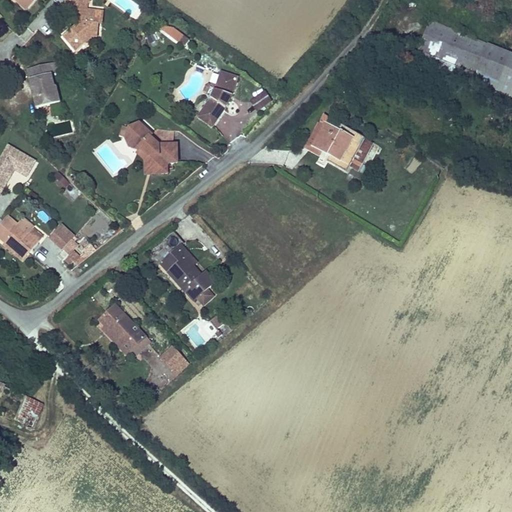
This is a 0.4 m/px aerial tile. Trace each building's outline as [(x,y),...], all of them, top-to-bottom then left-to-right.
[(24,0),(22,4),(30,11),(39,0),(24,0)] [(88,5),(67,3),(66,14),(79,15),(79,21),(83,21),(82,29),(77,27),(65,38),(78,53),(88,44),(88,40),(98,41),(99,27),(95,26),(96,13),(88,12),(88,5)] [(511,37),(448,12),(436,7),(420,46),(511,82),(511,37)] [(168,25),(162,32),(183,50),(189,42),(168,25)] [(54,65),(31,70),(39,109),(62,103),(59,91),(56,90),(53,77),(56,73),(54,65)] [(225,77),(220,92),(214,104),(202,123),(216,133),(228,115),(234,99),(240,82),(225,77)] [(209,103),(214,104),(220,92),(214,91),(209,103)] [(161,145),(152,138),(155,134),(144,125),(132,128),(128,139),(133,151),(141,153),(143,150),(154,157),(154,169),(169,169),(169,165),(183,164),(183,144),(171,145),(161,145)] [(316,160),(322,163),(334,169),(330,175),(346,183),(365,146),(333,130),(329,138),(319,132),(317,136),(312,134),(300,157),(314,164),(316,160)] [(171,145),(157,133),(155,134),(152,138),(161,145),(171,145)] [(25,178),(35,162),(8,146),(0,158),(0,189),(1,190),(14,170),(25,178)] [(154,169),(154,157),(143,150),(141,153),(139,157),(146,161),(146,174),(169,174),(169,169),(154,169)] [(334,169),(322,163),(319,169),(330,175),(334,169)] [(62,191),(69,186),(60,174),(53,179),(62,191)] [(73,187),(65,193),(71,202),(80,195),(73,187)] [(0,226),(0,236),(7,242),(18,249),(24,241),(34,249),(46,234),(35,226),(37,224),(27,216),(21,225),(8,216),(0,226)] [(63,227),(50,240),(63,252),(75,238),(63,227)] [(174,227),(171,229),(182,242),(185,239),(174,227)] [(198,259),(182,242),(171,229),(147,252),(158,264),(162,260),(195,295),(198,292),(205,300),(213,292),(206,285),(214,278),(208,272),(205,274),(194,262),(198,259)] [(18,249),(7,242),(5,245),(15,252),(18,249)] [(152,338),(117,302),(102,317),(121,337),(116,341),(129,354),(144,339),(147,343),(152,338)] [(230,317),(222,308),(211,318),(219,326),(230,317)] [(185,332),(198,347),(208,339),(195,324),(185,332)] [(191,359),(174,343),(163,354),(178,369),(191,359)] [(191,359),(178,369),(180,371),(191,359)] [(25,386),(3,376),(0,382),(0,403),(16,410),(24,388),(25,386)] [(43,395),(24,388),(16,410),(33,418),(43,395)]
